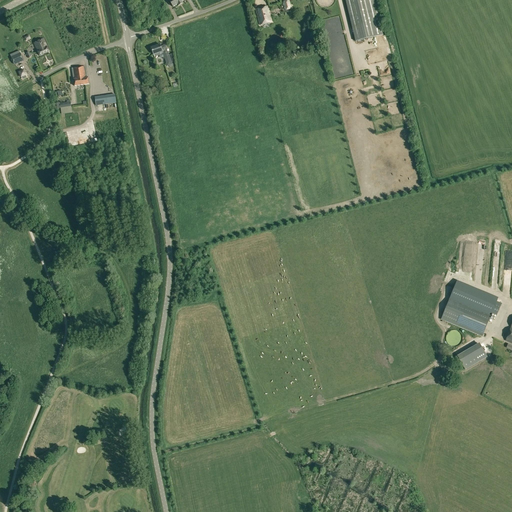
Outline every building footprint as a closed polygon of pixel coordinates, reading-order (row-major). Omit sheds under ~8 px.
[(292,9),(289,0),(282,2),(284,11),(292,9)] [(383,35),(374,0),(345,0),(356,41),(383,35)] [(267,6),(256,10),(260,25),(271,22),(267,6)] [(44,39),(34,44),(39,56),(50,51),(44,39)] [(162,47),(161,47),(160,44),(151,47),(154,55),(158,53),(159,55),(163,54),(167,66),(172,64),(171,62),(169,55),(166,46),(162,47)] [(14,65),(24,61),(20,53),(11,57),(14,65)] [(88,77),(87,78),(85,67),(72,69),(75,86),(89,84),(88,77)] [(107,96),(108,104),(116,103),(115,95),(107,96)] [(60,104),(60,108),(61,114),(72,112),(71,102),(67,103),(60,104)] [(451,296),(441,319),(458,326),(482,336),(492,313),(451,296)] [(446,340),(446,342),(447,343),(448,345),(449,346),(451,346),(452,347),(454,347),(455,347),(456,347),(459,346),(460,345),(461,344),(462,342),(463,340),(462,337),(462,335),(461,333),(459,332),(458,331),(456,331),(455,330),(453,331),(450,332),(448,333),(447,334),(447,335),(446,337),(446,339),(446,340)]
